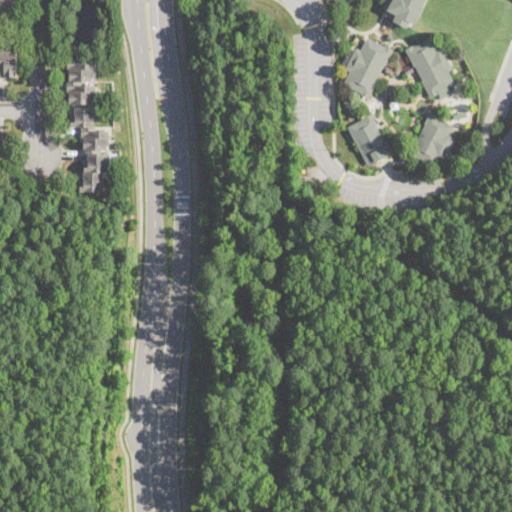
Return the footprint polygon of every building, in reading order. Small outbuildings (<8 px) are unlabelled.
[(0,0),(17,0),(17,5),(12,5),(12,20),(3,20),(3,13),(0,13),(0,0)] [(426,0),(414,24),(410,22),(407,28),(385,17),(388,10),(383,8),(387,0),(426,0)] [(367,38),(385,48),(386,46),(393,50),(385,65),(384,65),(375,82),(376,83),(368,99),(361,95),(362,93),(344,84),(350,71),(346,69),(356,48),(361,51),(367,38)] [(430,38),(437,50),(441,48),(452,69),(447,71),(454,84),(438,93),(438,94),(430,98),(422,81),(423,81),(415,65),(414,66),(405,49),(413,45),(413,47),(430,38)] [(0,52),(16,52),(16,77),(5,77),(5,80),(0,80),(0,52)] [(95,81),(83,81),(83,84),(95,84),(94,104),(87,104),(87,107),(95,107),(95,129),(109,130),(109,149),(100,149),(100,153),(108,153),(107,171),(104,171),(103,191),(81,191),(81,180),(84,180),(85,162),(89,162),(89,150),(84,150),(84,137),(81,137),(81,127),(72,127),(72,107),(68,107),(68,92),(66,92),(67,81),(70,81),(70,68),(67,68),(68,58),(82,58),(82,63),(96,63),(95,81)] [(467,116),(454,119),(453,114),(466,110),(467,116)] [(377,126),(386,144),(387,143),(393,154),(385,159),(384,157),(377,161),(378,162),(369,167),(348,128),(364,119),(364,118),(371,113),(378,126),(377,126)] [(443,158),(439,156),(433,166),(417,157),(416,158),(409,154),(414,144),(415,144),(426,125),(424,124),(430,113),(454,127),(449,136),(453,138),(443,158)]
